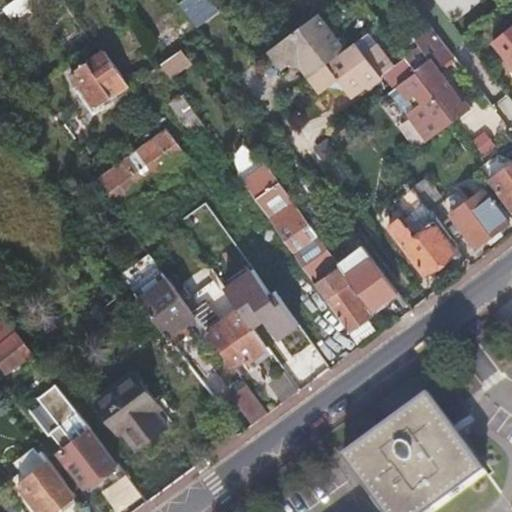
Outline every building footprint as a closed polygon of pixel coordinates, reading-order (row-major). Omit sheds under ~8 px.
[(15,0),(7,6),(7,7),(16,19),(34,6),(42,0),(15,0)] [(190,20),(214,3),(212,0),(182,0),(178,3),(190,20)] [(344,53),(318,16),(306,25),(283,41),(270,50),(283,69),(289,64),(301,66),(309,78),(344,53)] [(511,25),(493,41),(511,64),(511,25)] [(454,58),(430,28),(414,41),(420,47),(406,58),(406,59),(417,74),(449,115),(454,122),(473,108),(472,107),(470,108),(465,101),(463,103),(438,70),(454,58)] [(392,69),(368,36),(355,45),(379,79),(386,73),(392,69)] [(355,45),(344,53),(309,78),(321,94),(329,88),(344,91),(350,100),(379,79),(355,45)] [(95,107),(129,83),(117,65),(104,48),(70,72),(95,107)] [(191,63),(182,50),(161,64),(170,77),(171,78),(192,63),(191,63)] [(417,74),(406,59),(392,69),(386,73),(397,89),(417,74)] [(444,129),(454,122),(449,115),(447,116),(422,83),(397,103),(422,136),(439,122),(444,129)] [(96,182),(114,207),(186,155),(167,130),(96,182)] [(486,135),(475,143),(484,154),(495,146),(486,135)] [(497,157),(478,170),(488,184),(490,183),(511,212),(511,164),(506,169),(497,157)] [(361,294),(348,277),(262,159),(239,174),(277,228),(296,255),(328,300),(350,332),(369,319),(363,311),(367,308),(358,296),(361,294)] [(427,178),(414,188),(428,207),(441,197),(427,178)] [(428,207),(414,188),(395,202),(406,217),(388,229),(404,250),(406,249),(426,275),(456,253),(447,241),(452,238),(428,207)] [(441,203),(477,249),(510,223),(484,191),(469,201),(460,189),(441,203)] [(398,293),(372,259),(348,277),(361,294),(373,311),(398,293)] [(125,280),(134,292),(162,272),(158,266),(153,260),(125,280)] [(181,337),(188,332),(184,327),(196,319),(181,298),(178,294),(166,278),(162,272),(134,292),(168,339),(177,332),(181,337)] [(2,289),(0,290),(0,306),(10,299),(2,289)] [(181,298),(196,319),(207,333),(224,357),(231,366),(244,356),(247,361),(248,362),(252,359),(267,349),(239,310),(225,290),(199,309),(185,289),(184,289),(178,294),(181,298)] [(373,316),(367,308),(363,311),(369,319),(373,316)] [(0,363),(8,373),(34,354),(8,318),(0,324),(0,363)] [(369,319),(350,332),(358,343),(377,330),(369,319)] [(268,348),(285,373),(296,388),(318,373),(292,331),(268,348)] [(168,339),(173,346),(189,334),(188,332),(181,337),(177,332),(168,339)] [(267,349),(252,359),(257,366),(272,356),(267,349)] [(231,366),(234,370),(247,361),(244,356),(231,366)] [(138,372),(95,404),(120,437),(124,434),(137,452),(173,425),(159,407),(163,404),(138,372)] [(271,383),(285,403),(299,392),(296,388),(285,373),(271,383)] [(231,396),(253,426),(256,423),(267,415),(245,386),(231,396)] [(430,394),(344,456),(383,511),(432,511),(487,473),(430,394)] [(113,469),(118,465),(85,421),(52,446),(89,494),(105,482),(102,477),(113,469)] [(18,470),(20,473),(26,480),(49,462),(41,452),(18,470)] [(72,498),(75,496),(49,462),(26,480),(20,473),(12,479),(37,511),(53,511),(60,508),(65,509),(73,503),(72,498)] [(116,474),(113,469),(102,477),(105,482),(116,474)]
